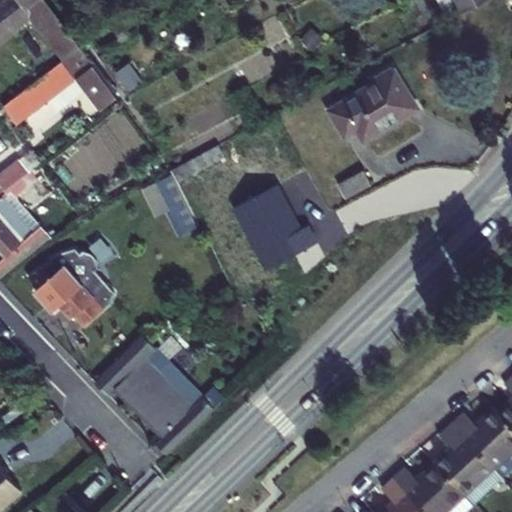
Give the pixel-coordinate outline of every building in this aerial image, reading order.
[(4,0),(3,2),(0,3),(0,22),(23,5),(26,10),(39,0),(4,0)] [(39,0),(26,10),(23,5),(0,22),(0,39),(30,17),(62,60),(81,46),(45,0),(39,0)] [(465,13),(488,0),(442,0),(451,16),(463,9),(465,13)] [(100,109),(118,96),(81,46),(62,60),(3,107),(16,123),(77,78),(100,109)] [(401,105),(411,99),(392,67),(372,79),(375,86),(333,111),(348,135),(359,128),(366,140),(406,115),(401,105)] [(329,104),(336,99),(328,87),(321,90),(329,104)] [(401,105),(406,115),(417,109),(411,99),(401,105)] [(3,107),(0,108),(0,112),(12,127),(16,123),(3,107)] [(178,182),(224,157),(219,145),(172,170),(178,182)] [(16,164),(0,176),(0,184),(5,191),(25,176),(16,164)] [(172,170),(160,176),(179,213),(182,212),(189,228),(198,223),(192,209),(178,182),(172,170)] [(16,200),(39,181),(31,171),(25,176),(5,191),(7,193),(0,198),(0,253),(4,258),(0,260),(0,277),(51,238),(16,200)] [(346,199),(370,187),(362,171),(338,183),(346,199)] [(234,209),(267,271),(319,244),(307,222),(301,225),(279,184),(234,209)] [(76,254),(34,292),(53,311),(78,288),(88,298),(106,280),(97,269),(93,273),(76,254)] [(164,455),(213,408),(144,336),(94,383),(106,396),(116,386),(162,436),(154,444),(164,455)] [(511,376),(504,384),(511,393),(511,401),(500,413),(511,426),(511,376)] [(465,413),(453,423),(495,467),(511,450),(511,426),(500,413),(494,407),(475,424),(465,413)] [(464,495),(495,467),(453,423),(441,434),(451,447),(434,463),(464,495)] [(426,511),(445,511),(464,495),(434,463),(417,479),(406,468),(395,478),(426,511)] [(0,509),(22,491),(0,464),(0,509)] [(426,511),(395,478),(382,490),(393,502),(381,511),(426,511)] [(464,495),(445,511),(464,511),(473,504),(464,495)]
